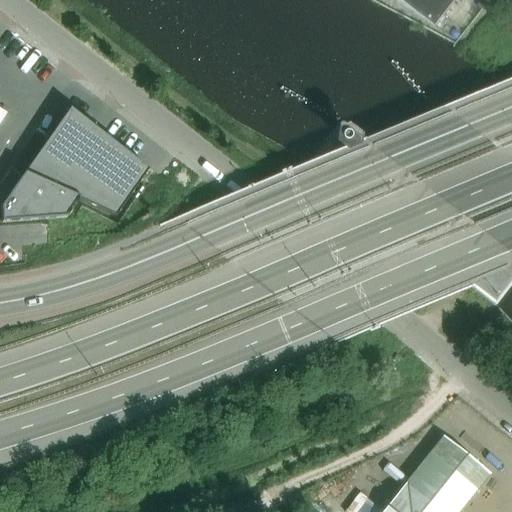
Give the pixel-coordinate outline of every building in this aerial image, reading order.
[(458,0),(397,0),(436,29),(458,0)] [(511,151),(450,104),(448,102),(447,102),(446,102),(444,103),(438,111),(437,112),(438,114),(511,171),(511,151)] [(69,110),(1,208),(2,223),(66,219),(79,201),(116,217),(148,171),(69,110)] [(359,145),(359,143),(360,135),(349,126),(335,132),(334,147),(345,155),(358,150),(359,145)] [(459,511),(489,475),(443,438),(383,511),(459,511)]
